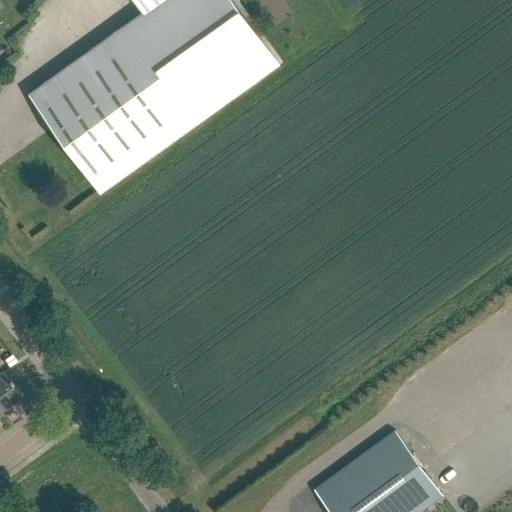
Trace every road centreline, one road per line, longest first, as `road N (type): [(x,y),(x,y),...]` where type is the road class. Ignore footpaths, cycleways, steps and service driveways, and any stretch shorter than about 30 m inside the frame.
road 1 (residential): [(159,511),(77,400)]
road 2 (residential): [(77,400),(0,293)]
